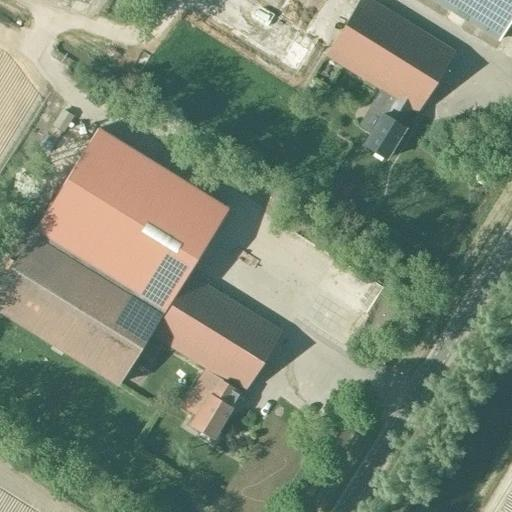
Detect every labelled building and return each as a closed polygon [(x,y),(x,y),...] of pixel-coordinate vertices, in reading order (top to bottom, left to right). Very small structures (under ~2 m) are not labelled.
[(252,0),(296,20),(305,0),(252,0)] [(359,0),(324,56),(380,90),(410,109),(415,112),(453,52),(368,0),(359,0)] [(511,0),(433,0),(498,40),(511,16),(511,0)] [(259,42),(286,51),(291,36),(264,26),(259,42)] [(313,28),(301,52),(312,58),(324,33),(313,28)] [(400,126),(410,109),(380,90),(369,108),(380,115),(362,145),(384,159),(404,128),(400,126)] [(97,130),(34,232),(165,314),(176,296),(173,294),(225,209),(97,130)] [(189,275),(176,296),(165,314),(34,232),(33,232),(14,263),(6,257),(0,267),(0,269),(7,274),(0,285),(0,312),(114,383),(146,332),(221,379),(240,391),(242,392),(279,332),(189,275)] [(219,270),(265,302),(270,294),(225,262),(219,270)] [(239,393),(240,391),(221,379),(220,381),(211,396),(208,394),(189,425),(211,439),(230,408),(239,393)]
